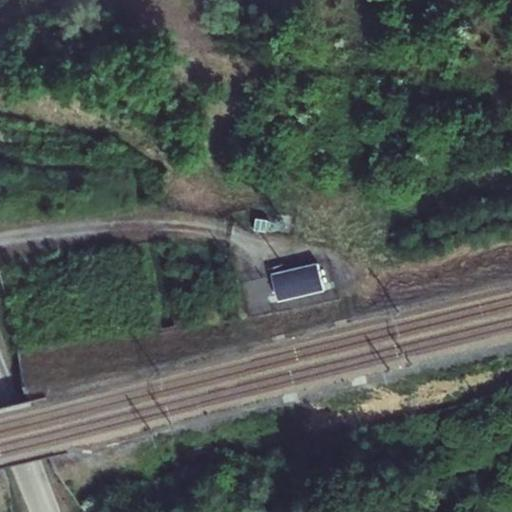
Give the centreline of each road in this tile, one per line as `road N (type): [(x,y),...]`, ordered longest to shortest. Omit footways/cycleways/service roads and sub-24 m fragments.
road 1 (unknown): [(0,253),(116,245),(237,251)]
road 2 (unclassified): [(0,390),(47,511)]
